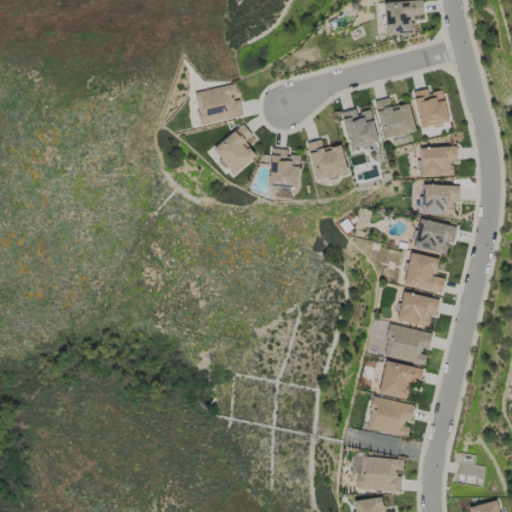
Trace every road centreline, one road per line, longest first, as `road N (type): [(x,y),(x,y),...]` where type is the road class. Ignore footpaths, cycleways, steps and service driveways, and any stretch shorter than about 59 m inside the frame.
road 1 (residential): [(432,511),(437,442),(489,209),(488,151),(452,0)]
road 2 (residential): [(274,108),(309,89),(462,46)]
